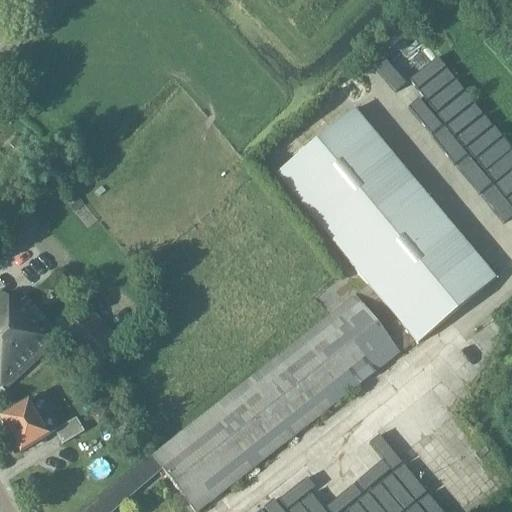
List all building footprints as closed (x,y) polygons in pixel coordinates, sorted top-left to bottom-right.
[(493,282),(352,113),(274,179),(414,347),(493,282)] [(494,145),(510,130),(499,118),(483,134),(494,145)] [(150,458),(161,472),(193,511),(200,511),(409,346),(364,289),(231,393),(152,457),(150,458)] [(56,343),(10,294),(0,302),(0,395),(1,396),(18,380),(56,343)] [(60,339),(90,372),(120,343),(90,311),(60,339)] [(0,422),(19,455),(49,436),(36,414),(50,405),(42,393),(28,401),(0,417),(0,422)] [(76,418),(55,431),(64,444),(85,431),(76,418)] [(114,511),(161,472),(150,458),(152,457),(149,453),(81,511),(114,511)]
